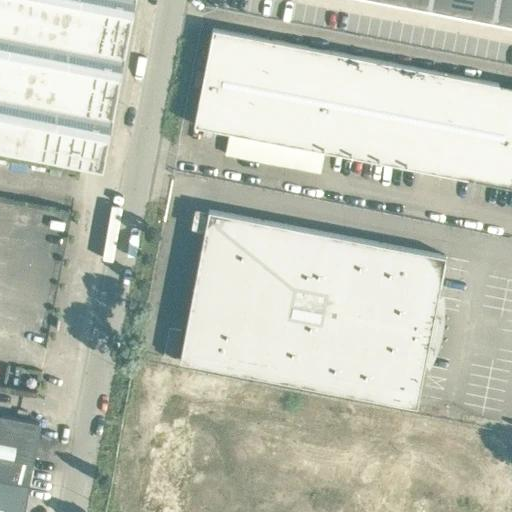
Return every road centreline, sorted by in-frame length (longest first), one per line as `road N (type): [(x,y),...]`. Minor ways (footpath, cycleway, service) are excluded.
road 1 (unclassified): [(72,511),(170,0)]
road 2 (unknown): [(0,165),(133,192)]
